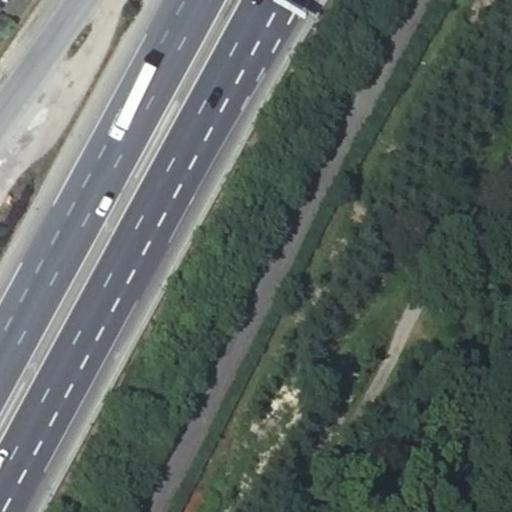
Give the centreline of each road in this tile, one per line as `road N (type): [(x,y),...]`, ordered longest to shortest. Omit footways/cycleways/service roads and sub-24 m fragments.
road 1 (trunk): [(0,479),(258,0)]
road 2 (trunk): [(204,0),(0,377)]
road 3 (tertiary): [(0,115),(70,0)]
